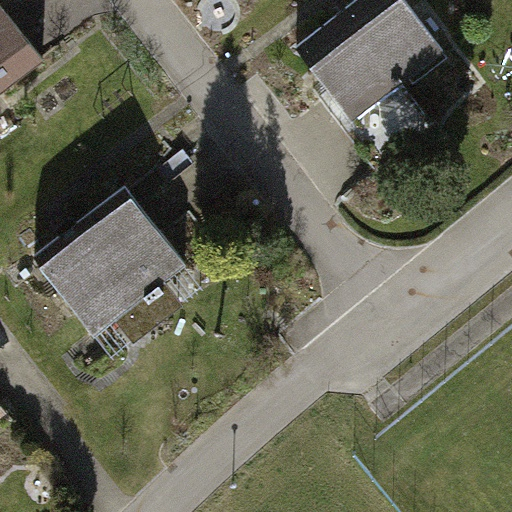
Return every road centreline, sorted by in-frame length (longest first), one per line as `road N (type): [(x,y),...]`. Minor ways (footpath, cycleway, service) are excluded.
road 1 (residential): [(388,320),(143,0)]
road 2 (residential): [(388,320),(168,511)]
road 3 (residential): [(511,222),(388,320)]
